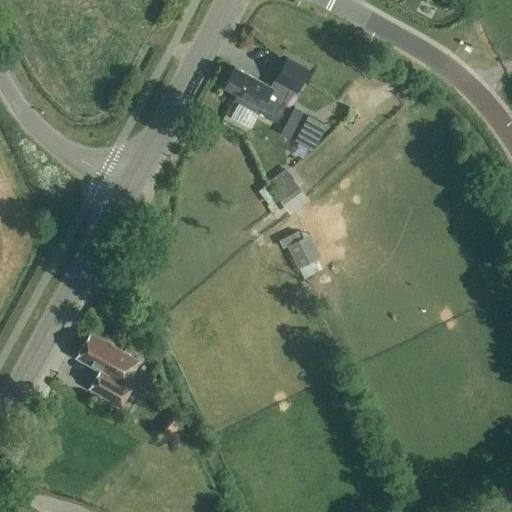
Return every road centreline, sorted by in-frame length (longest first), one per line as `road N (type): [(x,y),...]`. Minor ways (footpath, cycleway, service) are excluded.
road 1 (tertiary): [(0,419),(127,187)]
road 2 (unclassified): [(511,139),(445,66),(330,0)]
road 3 (tertiary): [(127,187),(230,0)]
